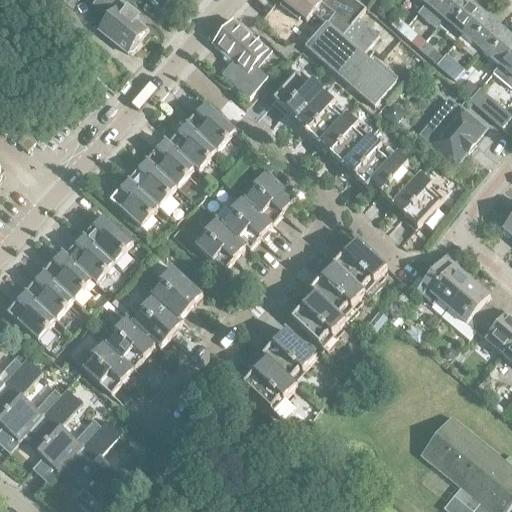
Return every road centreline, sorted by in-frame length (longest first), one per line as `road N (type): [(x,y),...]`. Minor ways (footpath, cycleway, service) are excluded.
road 1 (residential): [(130,511),(155,487),(172,387),(335,205)]
road 2 (tertiary): [(0,259),(176,65)]
road 3 (residential): [(335,205),(176,65)]
road 4 (residential): [(511,287),(473,255),(467,235),(511,164)]
